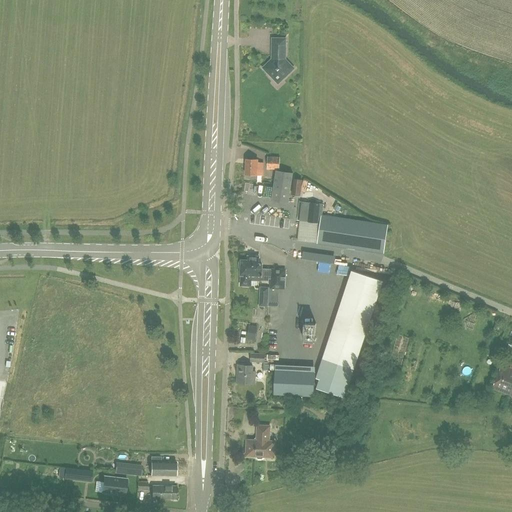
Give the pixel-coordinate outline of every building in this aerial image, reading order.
[(269,74),(273,79),(278,74),(282,78),(294,67),(285,58),(285,37),(272,37),(272,49),(276,54),(262,67),(269,74)] [(267,170),(276,170),(280,170),(280,156),(267,156),(267,170)] [(257,175),(262,175),(263,163),(258,162),(258,159),(246,158),(245,174),(246,174),(246,178),(257,178),(257,175)] [(293,172),(276,170),(272,200),(288,202),(293,172)] [(303,179),(294,178),(292,194),(301,195),(303,179)] [(384,253),(388,225),(323,215),(324,204),(303,201),(300,220),(321,223),(318,243),(384,253)] [(271,278),(270,288),(284,289),(285,270),(262,269),(262,264),(259,264),(259,257),(248,256),(248,260),(242,260),(242,261),(239,262),(239,267),(242,268),(241,285),(250,285),(251,279),(269,280),(269,278),(271,278)] [(352,270),(316,377),(320,378),(317,387),(345,395),(383,280),(352,270)] [(260,286),(259,306),(268,307),(269,287),(260,286)] [(315,342),(316,323),(305,322),(304,341),(315,342)] [(256,341),(257,332),(248,331),(247,339),(256,341)] [(265,353),(251,353),(250,362),(265,363),(265,353)] [(511,363),(510,368),(502,364),(493,388),(510,395),(511,390),(511,363)] [(275,370),(274,394),(314,396),(315,372),(286,371),(286,365),(276,364),(275,370)] [(253,366),(238,365),(237,375),(240,375),(240,383),(254,384),(255,371),(253,371),(253,366)] [(265,457),(274,457),(275,441),(269,441),(270,426),(258,425),(257,441),(247,440),(246,456),(256,457),(258,459),(262,459),(265,457)] [(176,475),(177,461),(161,461),(161,457),(151,457),(151,475),(176,475)] [(127,463),(126,473),(142,475),(143,465),(127,463)] [(65,467),(64,479),(92,482),(93,471),(65,467)] [(104,494),(111,495),(111,493),(125,495),(127,479),(104,476),(102,492),(104,492),(104,494)] [(148,481),(137,481),(137,490),(148,491),(148,481)] [(176,500),(176,485),(153,484),(153,499),(176,500)]
